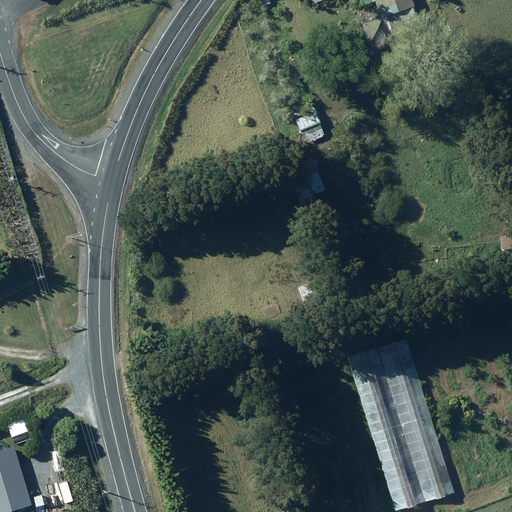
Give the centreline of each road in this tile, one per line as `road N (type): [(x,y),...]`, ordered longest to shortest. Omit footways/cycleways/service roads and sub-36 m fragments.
road 1 (secondary): [(112,182),(99,274),(102,362),(134,511)]
road 2 (secondary): [(202,0),(140,101),(112,182)]
road 3 (unclassified): [(112,182),(69,164),(35,133),(0,50)]
